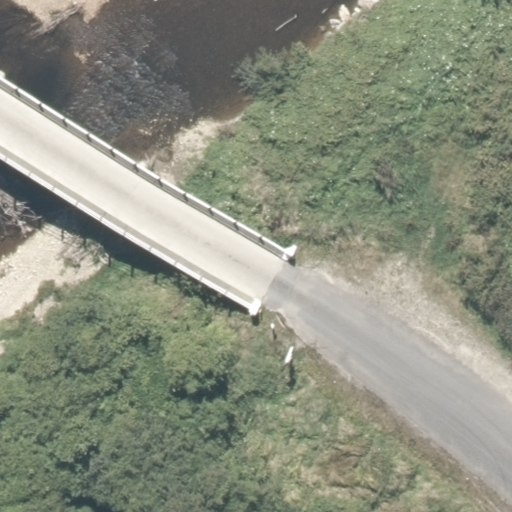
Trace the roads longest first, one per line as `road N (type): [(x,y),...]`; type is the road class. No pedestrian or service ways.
road 1 (unclassified): [(0,107),(265,275)]
road 2 (unclassified): [(511,438),(265,275)]
